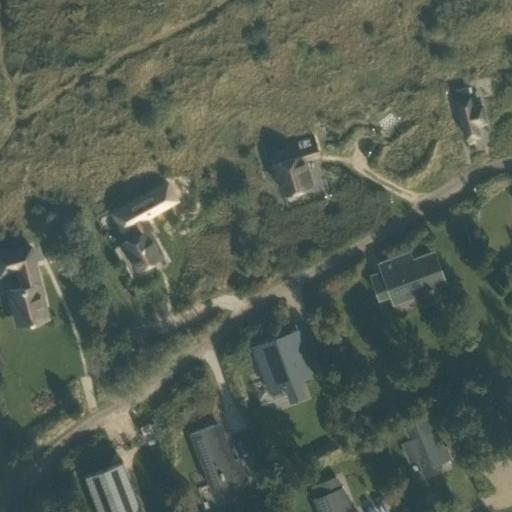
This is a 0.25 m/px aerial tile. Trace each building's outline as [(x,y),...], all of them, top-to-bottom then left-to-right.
[(472,106),(470,97),(467,86),(453,90),(455,101),(457,100),(466,138),(479,135),(477,124),(486,122),(482,104),(472,106)] [(311,185),(302,154),(291,157),(288,146),(270,151),(282,193),(311,185)] [(149,194),(114,213),(123,229),(131,225),(137,236),(124,243),(138,268),(161,255),(148,231),(153,228),(146,217),(158,210),(177,200),(168,184),(149,194)] [(17,324),(46,316),(38,282),(28,244),(0,250),(0,274),(16,270),(20,286),(8,289),(17,324)] [(415,294),(418,301),(424,304),(434,300),(437,295),(434,287),(446,282),(439,266),(436,267),(430,252),(413,258),(410,250),(379,262),(381,269),(369,274),(378,298),(390,294),(393,302),(415,294)] [(297,330),(252,347),(269,391),(284,385),(290,401),(306,395),(300,379),(312,374),(304,353),(306,353),(297,330)] [(359,413),(357,431),(369,433),(372,415),(359,413)] [(410,439),(402,442),(410,461),(418,457),(422,468),(450,457),(445,446),(442,447),(435,429),(429,415),(405,425),(410,439)] [(212,425),(191,433),(213,491),(247,478),(241,462),(236,464),(223,432),(216,434),(212,425)] [(122,463),(86,476),(99,511),(126,511),(139,507),(122,463)] [(317,483),(312,485),(316,496),(314,497),(320,511),(319,511),(352,511),(348,500),(337,474),(317,483)]
